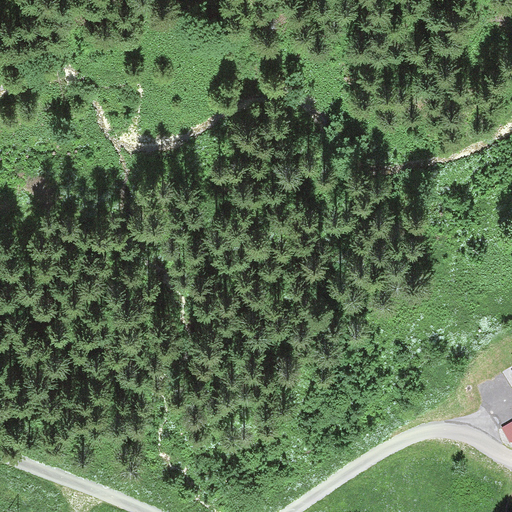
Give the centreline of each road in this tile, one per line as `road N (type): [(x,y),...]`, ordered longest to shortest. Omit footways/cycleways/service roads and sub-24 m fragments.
road 1 (track): [(294,511),(384,448),(429,430),(474,435),(511,462)]
road 2 (track): [(0,452),(151,511)]
